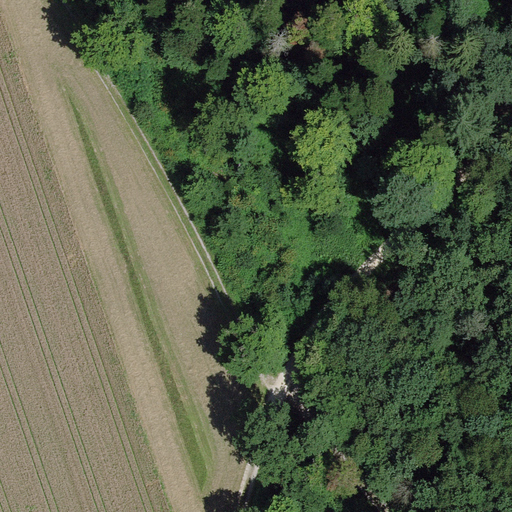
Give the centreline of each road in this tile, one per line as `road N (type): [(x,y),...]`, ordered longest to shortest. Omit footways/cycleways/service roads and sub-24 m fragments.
road 1 (track): [(240,511),(280,383),(310,326),(511,130)]
road 2 (track): [(51,0),(280,383)]
road 3 (track): [(382,511),(280,383)]
